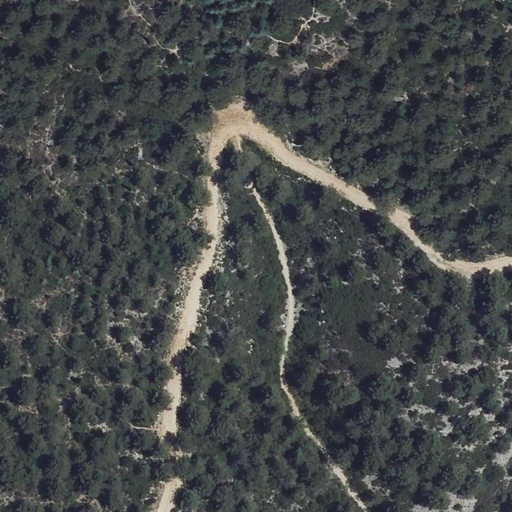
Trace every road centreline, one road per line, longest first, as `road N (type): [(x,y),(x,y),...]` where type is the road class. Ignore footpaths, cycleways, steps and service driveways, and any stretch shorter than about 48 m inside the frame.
road 1 (track): [(164,511),(177,344),(211,236),(214,141),(228,120),(257,121),(295,162),(410,217),(447,256),(469,264),(511,260)]
road 2 (track): [(228,120),(291,303),(282,390),(360,511)]
